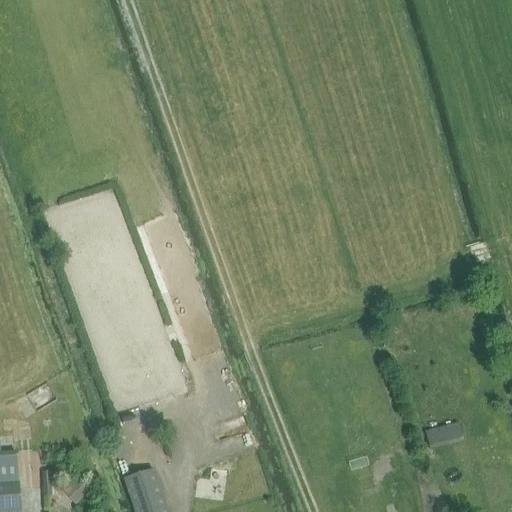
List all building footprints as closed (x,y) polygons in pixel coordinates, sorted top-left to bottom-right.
[(218,440),(252,435),(248,415),(215,420),(218,440)] [(458,424),(422,434),(427,452),(463,443),(458,424)] [(222,463),(258,453),(253,434),(228,441),(231,449),(201,458),(211,492),(229,487),(222,463)] [(20,511),(18,453),(0,453),(0,511),(20,511)] [(133,511),(160,511),(167,510),(155,471),(123,481),(133,511)] [(88,494),(77,482),(63,495),(74,506),(88,494)]
